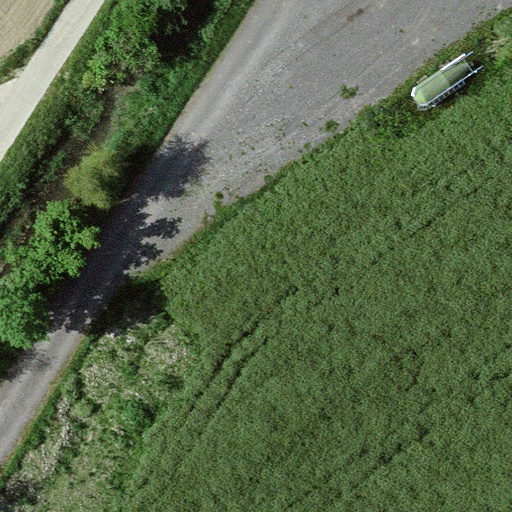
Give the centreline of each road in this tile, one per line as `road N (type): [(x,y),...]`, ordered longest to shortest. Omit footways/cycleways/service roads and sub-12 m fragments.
road 1 (track): [(0,441),(282,0)]
road 2 (track): [(0,125),(82,0)]
